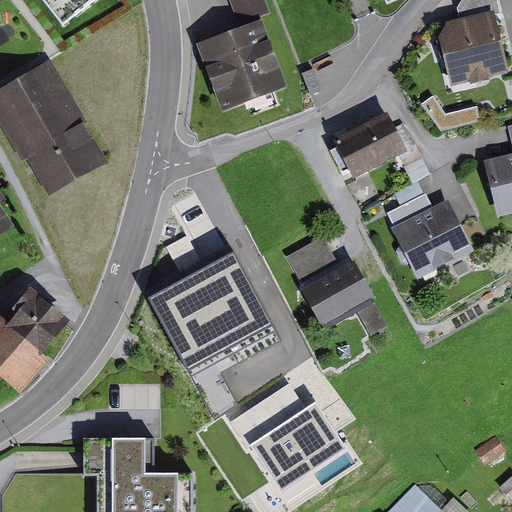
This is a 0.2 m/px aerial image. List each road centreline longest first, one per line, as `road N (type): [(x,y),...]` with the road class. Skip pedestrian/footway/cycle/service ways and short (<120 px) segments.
road 1 (residential): [(154,162),(185,163),(348,99),(423,0)]
road 2 (tertiary): [(0,429),(58,384),(94,339),(129,257),(154,162)]
road 3 (tertiary): [(154,162),(166,52),(160,0)]
